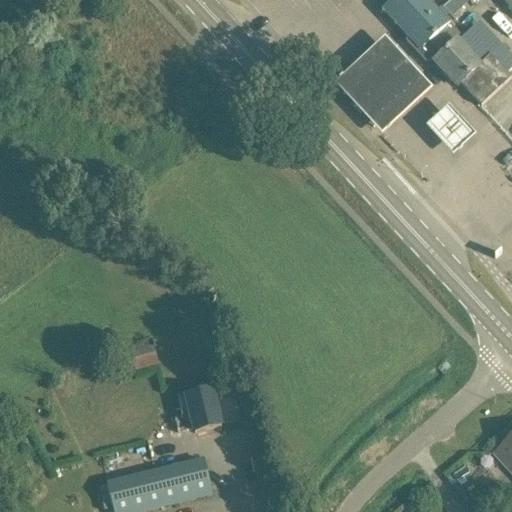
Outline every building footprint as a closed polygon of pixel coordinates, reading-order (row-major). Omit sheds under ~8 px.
[(463,39),(427,0),(394,0),(382,12),(382,13),(383,12),(408,38),(407,42),(413,49),(417,49),(420,52),(420,56),(426,63),(430,63),(434,59),(437,63),(459,43),(463,39)] [(451,0),(441,9),(449,19),(471,0),(451,0)] [(379,137),(430,89),(382,37),(330,85),(379,137)] [(437,63),(436,64),(458,88),(461,85),(481,107),(511,79),(492,57),(481,67),(459,43),(437,63)] [(492,57),(509,76),(511,72),(511,59),(502,48),(492,57)] [(427,128),(452,155),(473,136),(448,108),(427,128)] [(135,373),(159,366),(151,339),(128,346),(135,373)] [(213,391),(185,398),(190,417),(175,421),(179,434),(194,429),(195,434),(222,427),(213,391)] [(511,474),(511,436),(493,454),(511,474)] [(201,462),(135,480),(108,487),(114,511),(145,511),(210,494),(201,462)]
